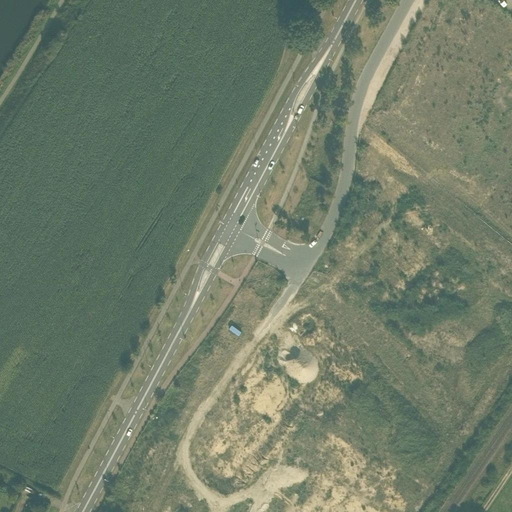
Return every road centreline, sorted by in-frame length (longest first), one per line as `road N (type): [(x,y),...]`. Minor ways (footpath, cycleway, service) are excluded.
road 1 (secondary): [(82,511),(231,226)]
road 2 (unclassified): [(304,268),(335,214),(364,78),(408,0)]
road 3 (unclassified): [(218,506),(188,470),(188,433),(304,268)]
road 4 (secondary): [(231,226),(355,0)]
